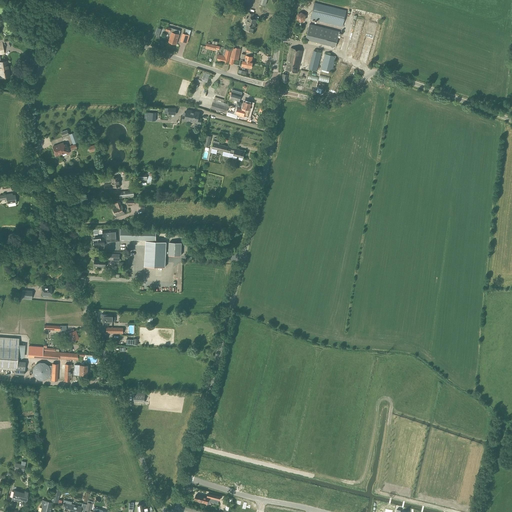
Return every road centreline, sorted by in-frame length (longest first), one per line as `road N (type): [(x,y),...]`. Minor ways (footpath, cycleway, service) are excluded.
road 1 (unclassified): [(165,511),(26,140),(25,110),(63,14)]
road 2 (tertiary): [(185,478),(269,157),(274,88)]
road 3 (unclassified): [(511,120),(384,73),(329,103),(274,88)]
road 4 (unclassified): [(274,88),(63,14)]
